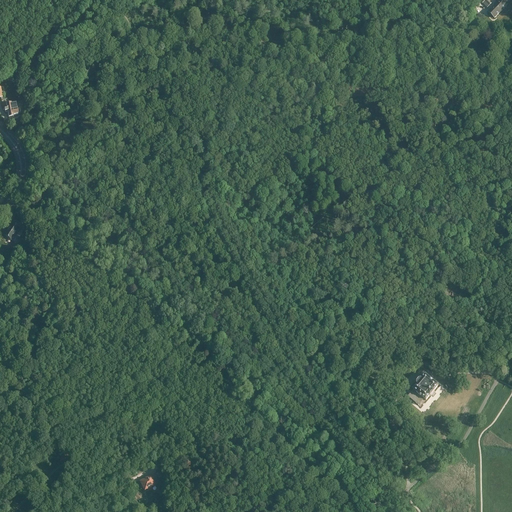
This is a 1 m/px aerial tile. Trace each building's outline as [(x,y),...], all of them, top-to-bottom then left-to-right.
[(501,0),(499,0),(494,5),(501,12),(507,5),(503,1),(501,0)] [(501,12),(494,5),(488,12),(494,18),(501,12)] [(19,116),(18,114),(20,113),(20,109),(18,110),(17,109),(16,104),(11,105),(11,104),(2,106),(3,110),(4,110),(5,112),(6,112),(6,113),(7,113),(9,118),(19,116)] [(19,239),(14,235),(19,228),(12,223),(4,236),(15,244),(19,239)] [(416,403),(418,405),(424,399),(425,401),(430,396),(434,391),(438,386),(426,375),(422,380),(421,379),(419,380),(417,382),(416,385),(417,385),(413,390),(413,391),(408,397),(415,403),(416,403)] [(163,471),(162,470),(156,474),(159,479),(170,473),(167,467),(166,468),(165,466),(162,468),(163,471)] [(140,482),(143,489),(154,483),(150,476),(140,482)]
